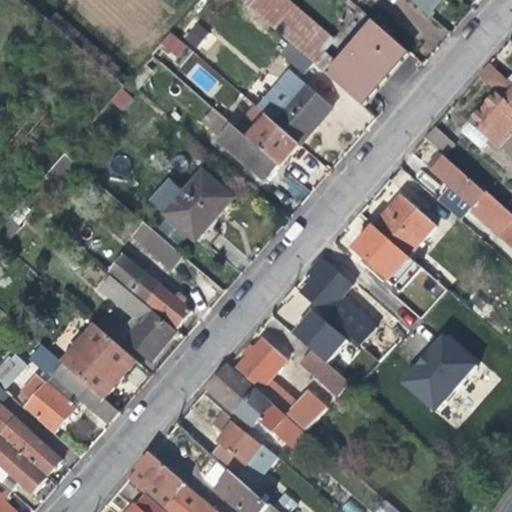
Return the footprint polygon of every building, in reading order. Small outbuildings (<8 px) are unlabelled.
[(163,0),(174,9),(181,0),(163,0)] [(285,0),(237,0),(287,43),(290,46),(310,63),(324,75),(335,63),(320,50),(329,40),(285,0)] [(434,1),(434,0),(413,0),(411,2),(424,13),(434,1)] [(335,63),(324,75),(359,106),(382,79),(405,53),(370,22),(335,63)] [(182,43),(197,56),(213,36),(198,23),(182,43)] [(290,46),(287,43),(277,55),(300,75),(310,63),(290,46)] [(207,95),(219,81),(199,64),(187,77),(207,95)] [(489,64),(477,78),(496,94),(511,108),(511,83),(511,84),(489,64)] [(259,109),(300,145),(318,124),(331,109),(290,73),(259,109)] [(511,135),(511,108),(496,94),(462,131),(471,139),(481,148),(489,139),(499,149),(511,135)] [(255,110),(236,132),(281,170),(290,159),(299,148),(255,110)] [(202,123),(222,141),(233,129),(213,111),(202,123)] [(450,141),(434,128),(424,140),(438,153),(440,154),(450,141)] [(285,174),(281,170),(236,132),(233,129),(222,141),(220,144),(267,185),(273,179),(277,174),(282,177),(285,174)] [(77,163),(65,153),(47,174),(59,184),(77,163)] [(470,208),(500,234),(511,220),(511,216),(489,197),(440,154),(438,153),(427,166),(440,178),(472,206),(470,208)] [(202,174),(166,216),(195,242),(217,217),(232,200),(202,174)] [(391,210),(374,230),(408,259),(434,229),(400,200),(391,210)] [(511,220),(500,234),(511,244),(511,220)] [(9,221),(0,231),(0,242),(3,246),(18,230),(9,221)] [(390,284),(410,262),(408,259),(374,230),(364,241),(355,252),(390,284)] [(184,257),(154,231),(142,244),(173,271),(184,257)] [(124,254),(110,271),(178,330),(192,313),(182,305),(186,300),(182,297),(179,294),(175,298),(124,254)] [(318,280),(304,296),(328,317),(351,291),(327,269),(318,280)] [(427,313),(445,292),(421,271),(420,270),(401,291),(427,313)] [(153,312),(113,277),(102,291),(135,320),(130,325),(137,330),(126,341),(150,363),(164,346),(173,336),(149,316),(153,312)] [(329,322),(381,367),(393,353),(372,335),(368,340),(338,313),(329,322)] [(96,329),(64,367),(103,401),(121,380),(136,364),(96,329)] [(397,380),(432,412),(478,363),(444,330),(397,380)] [(254,353),(238,371),(307,432),(325,412),(306,395),(297,405),(271,384),(288,365),(263,343),(254,353)] [(300,364),(337,396),(348,385),(311,352),(300,364)] [(0,373),(0,388),(5,393),(28,366),(23,361),(19,366),(11,360),(0,373)] [(337,396),(300,364),(299,366),(336,398),(337,396)] [(55,377),(109,425),(119,414),(103,401),(64,367),(55,377)] [(219,378),(208,390),(254,430),(261,422),(276,436),(279,433),(291,445),(300,434),(226,369),(219,378)] [(37,376),(22,393),(33,402),(27,408),(56,433),(69,418),(76,410),(37,376)] [(17,399),(27,408),(33,402),(22,393),(17,399)] [(0,431),(49,475),(62,460),(49,448),(0,406),(0,431)] [(216,456),(240,476),(263,452),(235,428),(237,426),(226,416),(215,429),(227,438),(222,444),(220,447),(222,449),(216,456)] [(0,466),(5,471),(20,485),(31,494),(45,479),(0,440),(0,466)] [(276,463),(263,452),(240,476),(254,488),(276,463)] [(214,511),(150,457),(137,473),(129,482),(162,511),(214,511)] [(203,477),(215,487),(228,470),(217,461),(203,477)] [(276,511),(228,470),(215,487),(241,511),(276,511)] [(14,491),(20,485),(5,471),(0,476),(0,483),(12,494),(14,491)] [(158,511),(142,498),(129,511),(158,511)] [(374,511),(399,511),(385,500),(374,511)] [(0,511),(11,511),(0,502),(0,511)]
